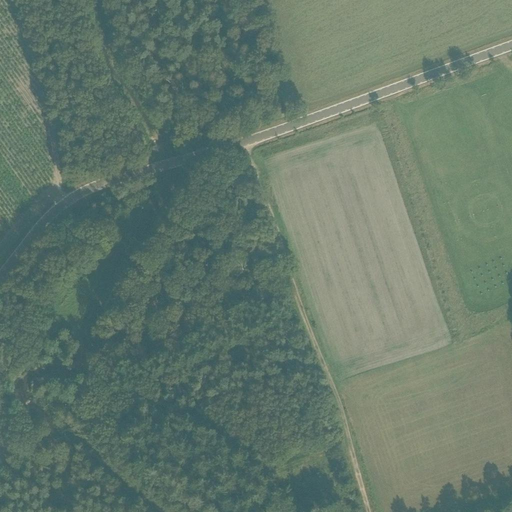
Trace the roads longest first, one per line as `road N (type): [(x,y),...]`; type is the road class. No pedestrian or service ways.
road 1 (unclassified): [(0,276),(76,195),(511,45)]
road 2 (track): [(247,141),(369,511)]
